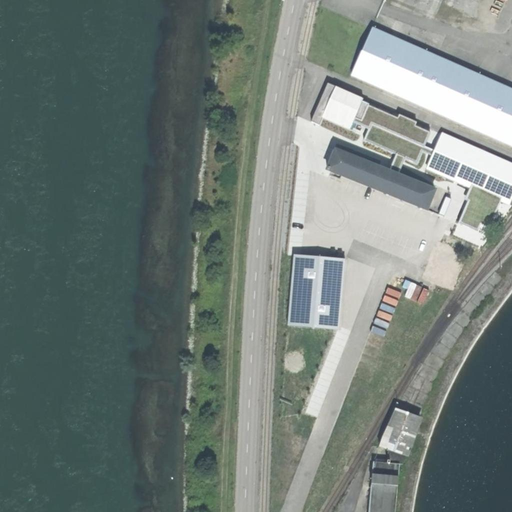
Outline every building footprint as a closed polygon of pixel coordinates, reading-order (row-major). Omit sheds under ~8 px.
[(416,100),(436,54),(373,27),(353,72),(416,100)] [(496,136),(511,98),(511,87),(436,54),(416,100),(496,136)] [(320,82),(310,105),(327,113),(324,119),(350,131),(353,125),(358,127),(369,103),(320,82)] [(511,98),(496,136),(511,143),(511,98)] [(511,162),(443,132),(427,166),(508,201),(511,192),(511,162)] [(385,168),(335,147),(327,165),(426,207),(434,188),(398,173),(399,170),(387,165),(385,168)] [(506,207),(485,198),(477,215),(498,224),(506,207)] [(475,216),(461,210),(453,228),(467,234),(475,216)] [(290,256),(287,326),(342,328),(345,258),(290,256)] [(422,418),(398,408),(383,447),(407,456),(422,418)] [(373,460),(367,511),(394,511),(399,462),(390,461),(391,457),(387,457),(386,461),(373,460)]
